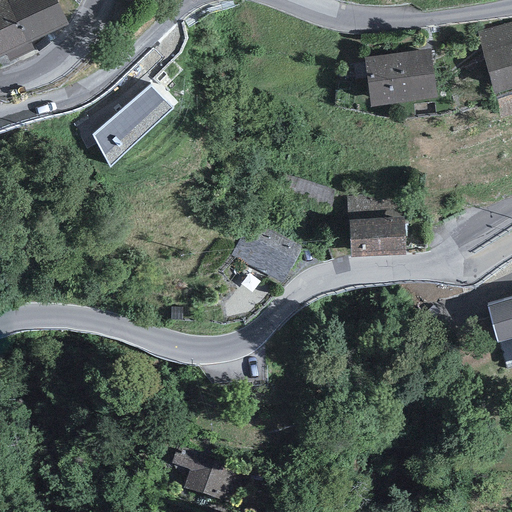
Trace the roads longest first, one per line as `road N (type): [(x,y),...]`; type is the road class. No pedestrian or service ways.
road 1 (tertiary): [(0,319),(85,319),(210,351),(248,339),(319,277),(436,262)]
road 2 (tertiary): [(191,0),(94,85),(0,118)]
road 3 (tertiary): [(511,6),(382,22),(286,0)]
road 4 (tertiary): [(0,81),(52,60),(92,0)]
